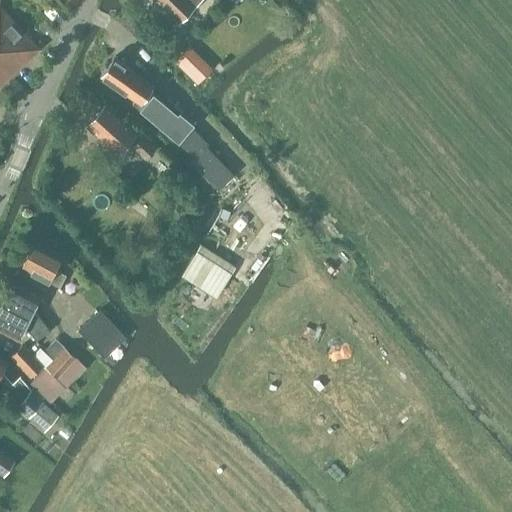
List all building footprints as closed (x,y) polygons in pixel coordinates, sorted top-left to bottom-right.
[(156,0),(183,27),(187,23),(182,18),(199,0),(156,0)] [(0,84),(39,48),(0,6),(0,84)] [(184,47),(172,58),(196,82),(208,71),(184,47)] [(206,55),(220,70),(229,61),(214,47),(206,55)] [(152,85),(113,57),(100,76),(134,99),(132,102),(139,108),(178,140),(193,156),(189,160),(217,189),(233,174),(206,145),(208,143),(190,126),(192,124),(179,112),(177,114),(152,93),(150,96),(146,93),(152,85)] [(85,123),(117,153),(136,132),(103,103),(85,123)] [(131,145),(144,159),(157,147),(144,133),(131,145)] [(20,266),(47,280),(47,279),(59,285),(65,274),(53,268),(60,255),(33,241),(20,266)] [(235,305),(237,306),(248,286),(252,280),(197,249),(182,274),(235,305)] [(11,283),(1,303),(28,317),(42,334),(48,329),(32,309),(38,297),(11,283)] [(28,317),(1,303),(0,304),(0,328),(17,338),(23,326),(35,339),(42,334),(28,317)] [(77,327),(94,344),(105,356),(124,337),(104,317),(95,326),(87,318),(77,327)] [(43,351),(51,359),(64,346),(55,338),(43,351)] [(10,355),(29,376),(41,365),(22,344),(10,355)] [(51,359),(43,368),(30,380),(50,400),(85,366),(64,346),(51,359)] [(0,371),(11,383),(19,376),(5,362),(0,358),(0,371)] [(16,406),(28,417),(42,401),(29,390),(16,406)] [(0,472),(3,475),(14,460),(0,450),(0,472)]
